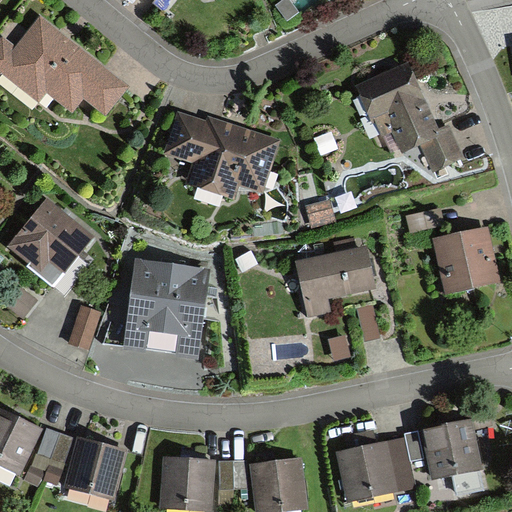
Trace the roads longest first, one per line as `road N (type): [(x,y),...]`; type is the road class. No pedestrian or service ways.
road 1 (residential): [(511,368),(263,415),(213,416),(72,386),(0,347)]
road 2 (residential): [(414,0),(227,81),(177,73),(85,0)]
road 3 (residential): [(447,0),(511,170)]
